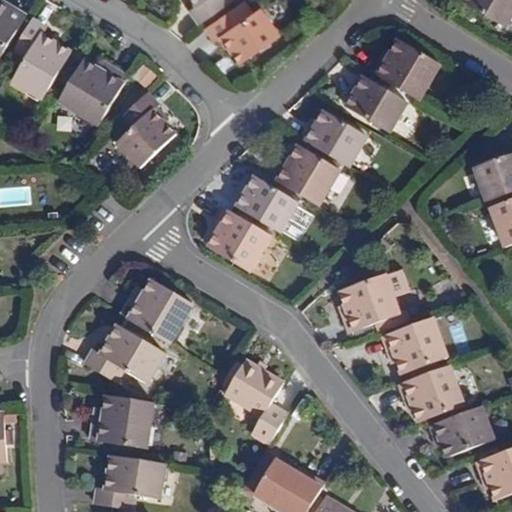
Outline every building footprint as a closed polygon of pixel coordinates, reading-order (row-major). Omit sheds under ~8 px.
[(0,0),(0,63),(30,15),(5,0),(0,0)] [(201,22),(230,2),(228,0),(195,0),(199,5),(193,10),(201,22)] [(511,26),(511,0),(470,0),(470,1),(511,26)] [(237,8),(209,27),(217,40),(220,38),(229,52),(233,49),(242,62),(281,35),(263,7),(245,20),(237,8)] [(52,102),(81,55),(52,38),(56,31),(43,23),(24,53),(37,61),(23,84),(52,102)] [(391,61),(387,59),(386,61),(379,73),(425,100),(446,64),(405,39),(397,50),(391,61)] [(394,48),(387,59),(391,61),(397,50),(394,48)] [(99,67),(87,60),(63,101),(102,124),(131,76),(103,59),(99,67)] [(149,86),(158,72),(142,62),(133,76),(149,86)] [(375,79),(368,90),(365,96),(360,93),(352,106),(400,134),(418,105),(375,79)] [(364,87),(360,93),(365,96),(368,90),(364,87)] [(151,93),(125,116),(135,128),(121,141),(143,166),(178,134),(168,122),(170,119),(159,107),(161,104),(151,93)] [(317,123),(309,136),(355,165),(373,135),(331,110),(325,120),(321,125),(317,123)] [(290,160),(279,177),(324,205),(345,168),(305,144),(298,155),(294,163),(290,160)] [(294,153),(290,160),(294,163),(298,155),(294,153)] [(511,156),(482,167),(494,201),(511,194),(511,156)] [(260,176),(254,187),(250,193),(246,190),(238,203),(285,231),(303,202),(260,176)] [(249,183),(246,190),(250,193),(254,187),(249,183)] [(511,201),(496,207),(511,246),(511,245),(511,201)] [(275,234),(230,207),(221,222),(225,225),(219,235),(212,246),(253,271),(275,234)] [(225,225),(221,222),(215,231),(219,235),(225,225)] [(349,316),(355,332),(401,316),(387,276),(345,290),(349,304),(353,315),(349,316)] [(157,278),(149,291),(144,298),(138,294),(126,314),(174,343),(198,303),(157,278)] [(143,287),(138,294),(144,298),(149,291),(143,287)] [(353,315),(349,304),(345,305),(349,316),(353,315)] [(440,320),(389,338),(393,353),(399,351),(403,363),(407,375),(454,358),(440,320)] [(168,352),(123,324),(112,339),(117,342),(108,356),(104,353),(94,347),(86,359),(116,378),(125,365),(150,381),(168,352)] [(112,339),(104,353),(108,356),(117,342),(112,339)] [(399,351),(393,353),(397,364),(403,363),(399,351)] [(247,365),(240,361),(233,373),(230,378),(223,390),(264,415),(267,417),(274,405),(288,380),(251,357),(247,365)] [(415,397),(419,409),(423,421),(468,405),(455,367),(405,385),(410,399),(415,397)] [(151,448),(159,401),(111,393),(109,408),(107,417),(100,416),(97,440),(151,448)] [(415,397),(410,399),(414,410),(419,409),(415,397)] [(287,412),(274,405),(267,417),(264,415),(250,438),(265,448),(287,412)] [(101,407),(100,416),(107,417),(109,408),(101,407)] [(444,440),(446,447),(450,458),(498,441),(486,407),(434,426),(439,441),(444,440)] [(0,463),(10,463),(6,414),(0,414),(0,463)] [(511,452),(482,463),(488,479),(494,478),(497,488),(501,500),(511,496),(511,452)] [(116,454),(113,472),(120,473),(118,490),(111,490),(100,488),(98,503),(133,509),(135,493),(164,498),(169,463),(116,454)] [(283,511),(308,511),(324,486),(278,457),(255,495),(283,511)] [(120,473),(113,472),(111,490),(118,490),(120,473)] [(491,490),(497,488),(494,478),(488,479),(491,490)] [(353,511),(327,495),(317,511),(353,511)]
